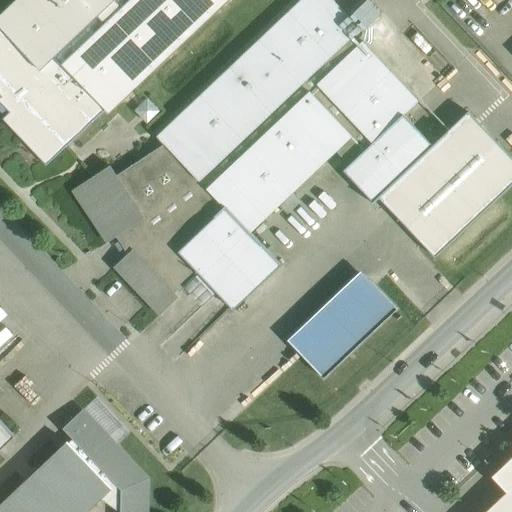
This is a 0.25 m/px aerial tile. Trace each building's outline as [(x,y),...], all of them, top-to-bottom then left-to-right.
[(15,0),(0,15),(0,28),(39,71),(54,57),(104,110),(107,113),(227,0),(15,0)] [(333,0),(300,0),(156,136),(164,144),(224,207),(225,206),(251,232),(336,152),(349,165),(403,114),(404,115),(419,101),(362,41),(359,44),(353,37),(361,29),(333,0)] [(39,71),(0,28),(0,102),(1,103),(0,103),(0,110),(2,113),(7,110),(10,112),(3,119),(46,165),(104,110),(54,57),(39,71)] [(511,158),(468,112),(432,145),(433,146),(379,198),(435,257),(511,184),(511,158)] [(349,165),(343,170),(374,203),(379,198),(433,146),(432,145),(404,115),(403,114),(349,165)] [(164,144),(116,176),(110,166),(73,190),(108,242),(116,237),(119,241),(115,244),(120,251),(124,249),(128,254),(115,266),(161,314),(178,298),(174,293),(178,290),(180,292),(199,274),(178,251),(224,207),(164,144)] [(224,207),(178,251),(199,274),(233,310),(281,265),(251,232),(225,206),(224,207)] [(361,271),(287,340),(323,378),(397,309),(361,271)] [(146,511),(148,479),(83,410),(63,428),(73,438),(69,443),(111,487),(100,498),(119,511),(146,511)] [(0,449),(15,436),(0,419),(0,449)] [(67,441),(0,504),(0,511),(84,511),(100,498),(111,487),(69,443),(67,441)] [(511,457),(492,476),(506,492),(511,487),(511,457)] [(511,511),(511,487),(506,492),(485,511),(511,511)]
